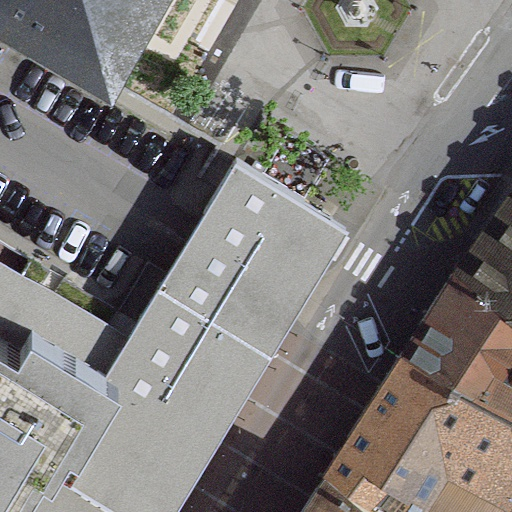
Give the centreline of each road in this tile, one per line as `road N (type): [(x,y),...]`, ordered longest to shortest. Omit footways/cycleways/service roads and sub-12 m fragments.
road 1 (residential): [(511,119),(425,173),(335,321)]
road 2 (residential): [(335,321),(216,511)]
road 3 (residential): [(188,234),(0,125)]
road 4 (residential): [(335,321),(188,234)]
